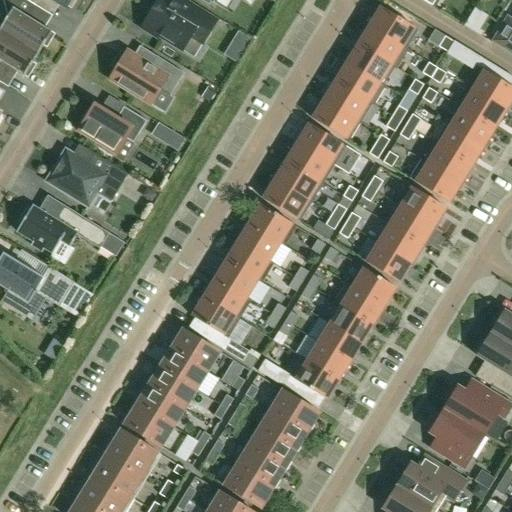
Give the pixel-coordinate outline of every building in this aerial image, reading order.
[(31,19),(30,15),(35,6),(25,0),(1,0),(6,17),(0,27),(0,31),(38,54),(43,46),(46,48),(55,35),(51,33),(51,32),(31,19)] [(25,0),(35,6),(37,7),(41,0),(52,0),(66,9),(67,6),(71,9),(76,0),(25,0)] [(193,5),(193,6),(183,0),(175,0),(171,7),(160,0),(159,0),(150,15),(151,18),(143,30),(157,39),(159,37),(182,51),(190,38),(201,46),(217,21),(216,20),(216,19),(193,5)] [(418,31),(381,8),(376,16),(374,15),(368,25),(367,24),(366,25),(406,50),(406,49),(418,31)] [(511,20),(508,18),(493,42),(511,53),(511,20)] [(406,50),(366,25),(365,27),(366,27),(361,37),(363,38),(358,46),(395,68),(394,69),(396,70),(408,50),(406,49),(406,50)] [(38,54),(0,31),(0,63),(1,62),(24,76),(28,78),(36,65),(33,63),(38,54)] [(250,41),(238,33),(232,42),(245,50),(250,41)] [(448,52),(456,56),(462,46),(454,42),(448,52)] [(394,69),(395,68),(358,46),(353,53),(351,52),(346,61),(345,61),(344,62),(383,86),(384,86),(394,69)] [(170,97),(184,74),(157,57),(151,67),(127,52),(126,54),(121,51),(112,65),(117,68),(110,80),(150,105),(160,90),(170,97)] [(511,99),(511,88),(509,87),(511,82),(511,77),(481,59),(464,86),(466,88),(466,87),(508,113),(509,111),(508,111),(511,104),(511,99),(511,100),(511,99)] [(383,86),(344,62),(343,64),(344,64),(338,74),(340,75),(335,82),(372,105),(372,106),(374,107),(386,87),(384,86),(383,86)] [(431,79),(437,69),(428,64),(422,74),(431,79)] [(440,85),(446,74),(437,69),(431,79),(440,85)] [(417,96),(423,86),(415,80),(408,91),(417,96)] [(372,105),(335,82),(331,90),(329,88),(323,98),(322,97),(321,99),(361,123),(372,106),(372,105)] [(508,113),(466,87),(466,88),(455,106),(457,107),(494,129),(498,122),(500,123),(506,114),(507,114),(508,113)] [(210,104),(217,93),(209,88),(202,99),(210,104)] [(431,105),(437,94),(429,89),(422,99),(431,105)] [(361,123),(321,99),(320,100),(321,101),(315,110),(317,112),(312,120),(349,142),(361,123)] [(133,144),(147,122),(124,107),(116,119),(95,105),(87,118),(84,116),(76,129),(102,145),(100,148),(114,157),(125,139),(133,144)] [(401,122),(407,112),(398,107),(392,117),(401,122)] [(494,129),(457,107),(446,125),(485,149),(486,148),(485,147),(491,138),(489,137),(494,129)] [(415,131),(421,121),(412,115),(406,126),(415,131)] [(394,133),(401,122),(392,117),(386,127),(394,133)] [(173,135),(158,125),(151,136),(166,146),(173,135)] [(346,148),(309,125),(304,133),(302,132),(296,141),(295,141),(294,142),(334,167),(346,148)] [(485,149),(446,125),(435,143),(471,166),(476,158),(478,160),(484,150),(485,151),(485,149)] [(408,141),(415,131),(406,126),(400,136),(408,141)] [(323,185),(334,167),(294,142),(294,144),(289,154),(291,155),(286,163),(323,185)] [(471,166),(435,143),(424,161),(423,162),(463,186),(464,185),(463,184),(469,174),(467,173),(471,166)] [(377,160),(383,151),(374,146),(369,155),(377,160)] [(93,153),(86,164),(66,151),(47,182),(73,198),(71,200),(82,206),(83,204),(88,207),(97,192),(112,201),(128,175),(93,153)] [(391,168),(398,158),(389,153),(383,163),(391,168)] [(463,186),(423,162),(424,161),(422,160),(409,179),(448,203),(453,195),(455,196),(461,187),(462,188),(463,186)] [(311,203),(323,185),(286,163),(282,170),(280,169),(274,178),(273,178),(272,179),(311,203)] [(376,193),(383,182),(374,177),(368,187),(376,193)] [(263,200),(300,222),(311,203),(272,179),(271,180),(272,181),(266,190),(268,192),(263,200)] [(440,217),(445,209),(408,186),(397,205),(436,229),(437,228),(436,227),(442,218),(440,217)] [(349,187),(343,197),(352,203),(358,192),(349,187)] [(370,203),(376,193),(368,187),(361,197),(370,203)] [(151,203),(156,195),(146,189),(144,194),(144,199),(151,203)] [(297,227),(260,205),(248,225),(280,245),(284,247),(297,227)] [(346,211),(338,205),(332,216),(340,221),(346,211)] [(436,229),(397,205),(385,224),(389,227),(389,226),(422,246),(426,239),(428,240),(434,230),(435,231),(436,229)] [(63,206),(55,220),(32,206),(30,211),(26,208),(17,223),(21,225),(16,232),(33,242),(31,245),(42,253),(45,249),(53,254),(61,241),(70,247),(77,236),(99,249),(109,234),(63,206)] [(354,229),(360,219),(351,214),(345,224),(354,229)] [(332,216),(325,226),(334,231),(340,221),(332,216)] [(348,240),(354,229),(345,224),(339,234),(348,240)] [(248,225),(237,242),(270,262),(280,245),(248,225)] [(422,246),(389,226),(389,227),(378,244),(414,266),(414,265),(414,264),(419,255),(417,253),(422,246)] [(325,245),(317,240),(311,250),(319,255),(325,245)] [(120,251),(124,243),(119,241),(115,248),(120,251)] [(237,242),(225,262),(258,282),(262,284),(274,264),(270,262),(237,242)] [(414,266),(378,244),(366,263),(399,283),(404,275),(406,277),(412,267),(413,268),(414,266)] [(338,253),(330,248),(324,258),(332,263),(338,253)] [(45,299),(59,308),(74,283),(49,268),(43,278),(3,254),(0,258),(0,286),(8,291),(1,302),(32,321),(45,299)] [(225,262),(215,279),(247,299),(258,282),(225,262)] [(308,273),(300,268),(294,278),(302,283),(308,273)] [(396,289),(363,269),(352,287),(351,288),(384,308),(396,289)] [(321,281),(313,276),(307,286),(315,291),(321,281)] [(288,288),(296,293),(302,283),(294,278),(288,288)] [(215,279),(203,297),(240,320),(251,301),(247,299),(215,279)] [(346,283),(333,303),(340,307),(340,306),(373,326),(384,308),(351,288),(352,287),(346,283)] [(307,286),(301,296),(309,301),(315,291),(307,286)] [(203,297),(191,317),(207,326),(201,337),(222,349),(240,320),(203,297)] [(286,310),(278,305),(271,315),(280,320),(286,310)] [(340,307),(329,324),(361,344),(373,326),(340,306),(340,307)] [(495,327),(490,334),(511,347),(511,316),(501,310),(492,324),(495,327)] [(299,317),(291,312),(285,323),(293,328),(299,317)] [(271,315),(265,325),(273,330),(280,320),(271,315)] [(285,323),(278,333),(286,338),(293,328),(285,323)] [(329,324),(317,343),(350,363),(361,344),(329,324)] [(219,352),(183,330),(171,349),(207,372),(219,352)] [(483,339),(473,354),(499,370),(489,386),(511,399),(511,347),(490,334),(486,341),(483,339)] [(350,363),(317,343),(307,360),(306,361),(339,381),(350,363)] [(207,372),(171,349),(159,368),(196,391),(207,372)] [(258,361),(248,354),(243,363),(253,369),(258,361)] [(301,357),(288,377),(327,400),(339,381),(306,361),(307,360),(301,357)] [(253,369),(263,375),(268,367),(258,361),(253,369)] [(196,391),(159,368),(148,387),(184,410),(196,391)] [(238,392),(241,387),(245,381),(238,377),(231,388),(238,392)] [(504,419),(511,405),(471,380),(464,391),(458,387),(457,388),(454,386),(444,401),(448,403),(444,410),(484,435),(497,415),(504,419)] [(252,400),(255,395),(258,390),(251,386),(248,391),(245,396),(252,400)] [(184,410),(148,387),(136,407),(172,429),(184,410)] [(307,433),(319,413),(283,391),(271,410),(307,433)] [(227,410),(233,400),(226,396),(220,406),(227,410)] [(240,419),(247,408),(240,404),(234,414),(240,419)] [(220,421),(227,410),(220,406),(214,416),(220,421)] [(172,429),(136,407),(124,426),(160,448),(172,429)] [(307,433),(271,410),(259,429),(296,452),(307,433)] [(464,469),(484,435),(444,410),(439,417),(436,415),(427,430),(430,432),(429,433),(436,437),(429,449),(464,469)] [(234,429),(240,419),(234,414),(227,425),(234,429)] [(284,471),(296,452),(259,429),(247,448),(284,471)] [(107,453),(147,478),(161,456),(121,431),(107,453)] [(204,447),(211,437),(204,432),(197,443),(204,447)] [(218,455),(224,445),(217,441),(211,451),(218,455)] [(198,457),(204,447),(197,443),(191,453),(198,457)] [(284,471),(247,448),(236,467),(272,490),(284,471)] [(212,466),(218,455),(211,451),(205,462),(212,466)] [(94,475),(134,500),(147,478),(107,453),(94,475)] [(453,502),(465,482),(425,457),(417,469),(410,464),(408,468),(405,466),(396,480),(399,482),(397,487),(437,511),(446,497),(453,502)] [(173,473),(183,479),(187,472),(177,466),(173,473)] [(272,490),(236,467),(224,487),(260,509),(272,490)] [(509,486),(511,481),(511,474),(507,471),(501,481),(509,486)] [(81,496),(106,511),(126,511),(134,500),(94,475),(81,496)] [(173,494),(178,488),(167,481),(163,488),(173,494)] [(503,496),(509,486),(501,481),(495,491),(503,496)] [(190,502),(196,492),(189,487),(183,498),(190,502)] [(436,511),(437,511),(397,487),(394,491),(391,489),(382,503),(385,505),(383,509),(388,511),(436,511)] [(159,495),(169,501),(173,494),(163,488),(159,495)] [(208,511),(251,511),(220,493),(208,511)] [(70,511),(106,511),(81,496),(70,511)] [(182,511),(183,511),(190,502),(183,498),(176,508),(182,511)] [(153,511),(162,511),(164,509),(154,503),(150,510),(153,511)]
